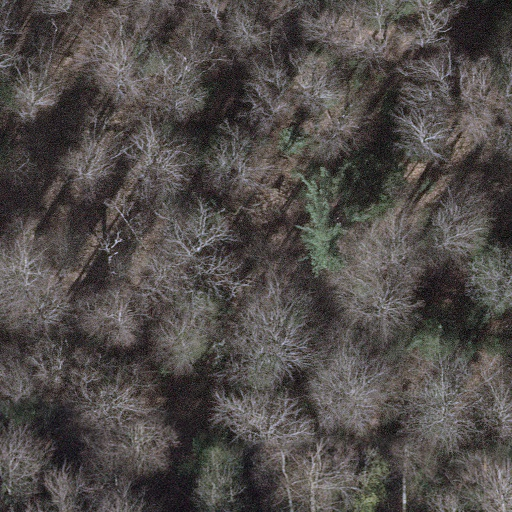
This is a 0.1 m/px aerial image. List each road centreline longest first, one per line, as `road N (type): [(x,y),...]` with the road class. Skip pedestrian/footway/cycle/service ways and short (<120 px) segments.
road 1 (track): [(0,295),(107,280),(511,129)]
road 2 (track): [(272,0),(396,43),(511,104)]
